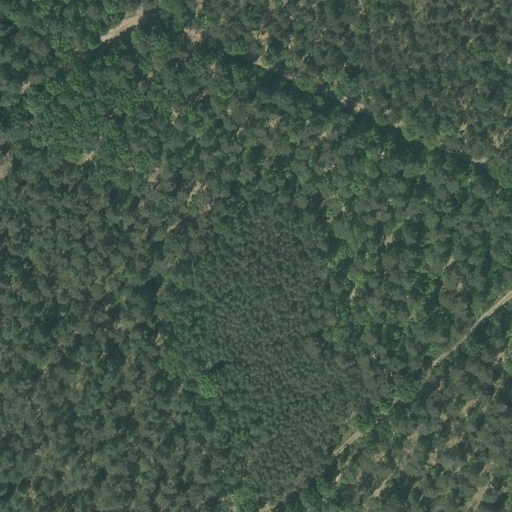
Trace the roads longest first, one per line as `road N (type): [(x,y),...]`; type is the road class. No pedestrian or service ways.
road 1 (track): [(0,393),(84,320),(341,129),(358,105)]
road 2 (track): [(511,174),(153,14)]
road 3 (track): [(511,297),(275,511)]
road 4 (track): [(153,14),(0,102)]
